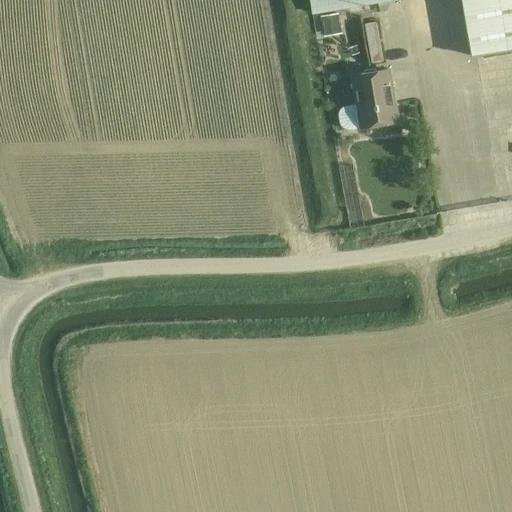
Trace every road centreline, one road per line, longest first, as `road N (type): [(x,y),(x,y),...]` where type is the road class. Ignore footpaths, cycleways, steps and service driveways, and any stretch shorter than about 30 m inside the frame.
road 1 (unclassified): [(0,302),(97,270),(392,260),(511,232)]
road 2 (unclassified): [(35,511),(0,358)]
